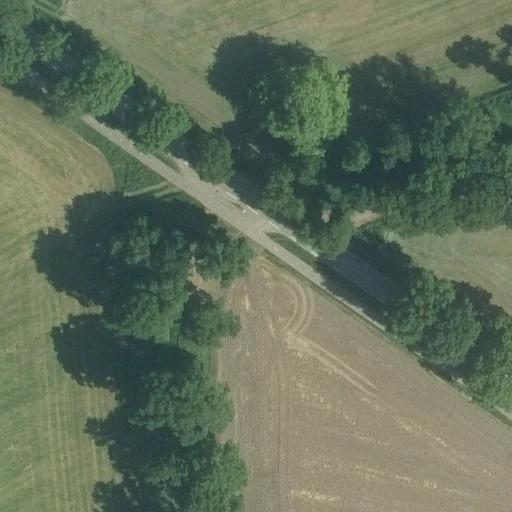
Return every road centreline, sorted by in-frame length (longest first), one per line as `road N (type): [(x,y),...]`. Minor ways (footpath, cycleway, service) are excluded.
road 1 (tertiary): [(511,368),(0,13)]
road 2 (unknown): [(300,221),(332,204),(433,185),(511,188)]
